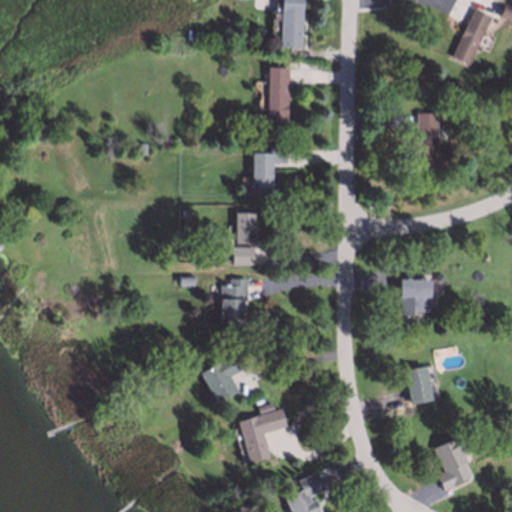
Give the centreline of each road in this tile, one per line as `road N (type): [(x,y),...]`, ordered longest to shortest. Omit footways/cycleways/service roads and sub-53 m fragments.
road 1 (residential): [(351,0),(346,356),(354,419),(384,489),(407,511)]
road 2 (residential): [(351,224),(435,224),(511,194)]
